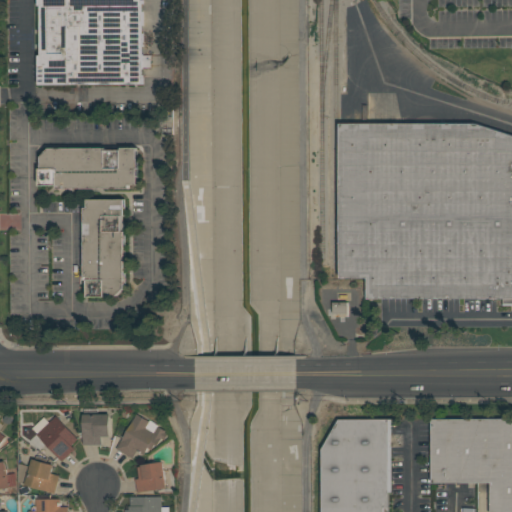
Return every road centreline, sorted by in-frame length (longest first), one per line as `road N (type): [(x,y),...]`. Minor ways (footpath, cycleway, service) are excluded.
road 1 (secondary): [(300,371),(511,371)]
road 2 (secondary): [(0,371),(164,371)]
